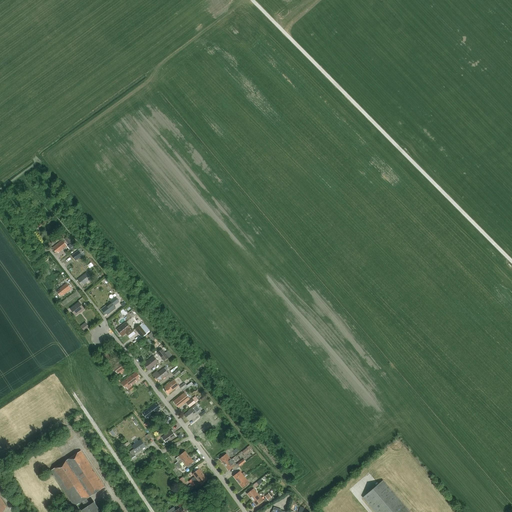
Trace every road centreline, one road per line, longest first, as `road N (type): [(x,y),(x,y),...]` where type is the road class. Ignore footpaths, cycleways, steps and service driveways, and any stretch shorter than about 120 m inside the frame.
road 1 (residential): [(244,511),(106,328)]
road 2 (unclassified): [(152,511),(82,406)]
